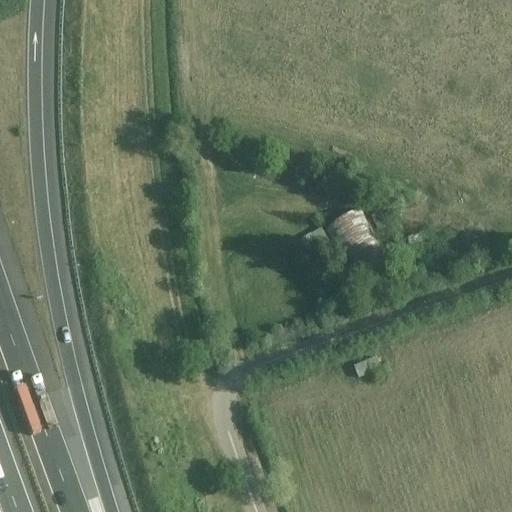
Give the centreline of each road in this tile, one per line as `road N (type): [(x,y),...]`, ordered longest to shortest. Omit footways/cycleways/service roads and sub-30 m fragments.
road 1 (motorway): [(106,511),(41,239),(31,90),(36,0)]
road 2 (unclassified): [(251,511),(219,419),(234,382),(511,282)]
road 3 (motorway): [(73,511),(0,313)]
